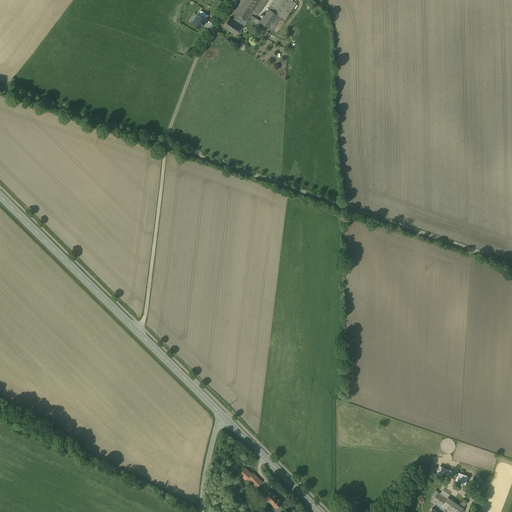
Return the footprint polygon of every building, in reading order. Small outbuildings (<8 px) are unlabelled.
[(238,0),(238,1),(241,2),(234,13),(237,14),(244,19),(246,21),(254,10),(253,10),(260,0),(238,0)] [(260,0),(253,10),(254,10),(258,13),(267,0),(260,0)] [(296,3),(291,0),(274,0),(268,8),(281,17),(285,20),(296,3)] [(281,17),(268,8),(260,21),(259,22),(260,22),(272,30),(281,17)] [(206,19),(198,14),(198,15),(192,23),(200,28),(202,25),(203,25),(205,22),(204,22),(206,19)] [(244,19),(237,14),(233,20),(240,25),(244,19)] [(259,20),(252,15),(249,20),(256,24),(259,20)] [(233,20),(230,18),(224,26),(235,34),(241,25),(240,25),(233,20)] [(438,468),(431,465),(428,475),(435,478),(437,472),(449,477),(452,469),(439,465),(438,468)] [(251,473),(245,467),(239,473),(246,480),(248,477),(251,473)] [(248,477),(252,481),(257,476),(253,472),(248,477)] [(466,484),(469,475),(459,472),(456,481),(466,484)] [(257,476),(252,481),(257,487),(262,482),(257,476)] [(272,491),(266,497),(271,502),(277,497),(272,491)] [(457,504),(447,497),(447,498),(437,492),(431,500),(441,507),(446,510),(447,507),(452,510),(457,504)] [(277,497),(271,502),(276,508),(274,510),(276,511),(278,511),(283,508),(280,504),(282,502),(277,497)]
